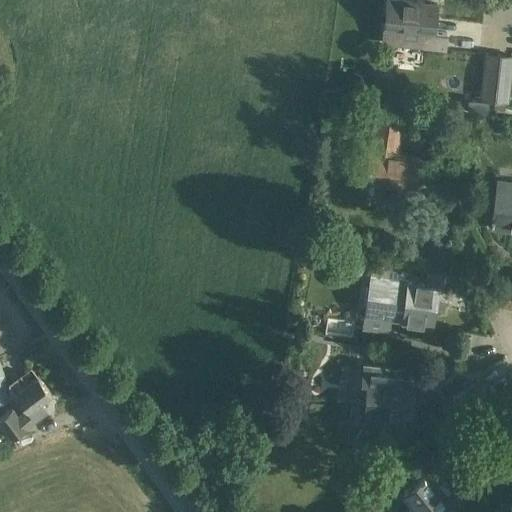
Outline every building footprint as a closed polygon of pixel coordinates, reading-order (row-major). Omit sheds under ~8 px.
[(386,0),(385,16),(383,28),(422,32),(420,47),(444,49),(446,33),(434,32),(437,4),(404,1),(404,0),(386,0)] [(493,100),(497,54),(484,53),(479,99),(493,100)] [(511,61),(511,56),(497,54),(493,100),(508,102),(511,61)] [(412,109),(391,106),(390,114),(411,116),(412,109)] [(430,191),(432,187),(434,176),(429,175),(429,172),(416,169),(418,157),(397,153),(401,124),(375,120),(371,149),(370,149),(365,179),(413,187),(412,191),(425,193),(430,191)] [(511,181),(498,179),(493,206),(490,226),(511,229),(511,181)] [(446,269),(426,265),(424,278),(444,281),(446,269)] [(446,287),(427,284),(371,275),(366,308),(402,314),(401,320),(431,324),(434,308),(443,310),(444,303),(447,304),(451,301),(452,292),(450,288),(446,288),(446,287)] [(361,381),(368,382),(365,402),(359,401),(356,419),(386,423),(388,411),(409,414),(409,417),(412,400),(418,401),(420,385),(414,384),(416,372),(364,364),(361,381)] [(38,376),(22,388),(15,393),(27,409),(18,415),(13,408),(0,416),(0,422),(11,437),(48,411),(41,402),(51,394),(38,376)] [(451,397),(463,416),(489,399),(478,381),(451,397)] [(454,490),(446,496),(428,473),(420,480),(404,492),(419,511),(458,511),(454,506),(462,500),(454,490)]
